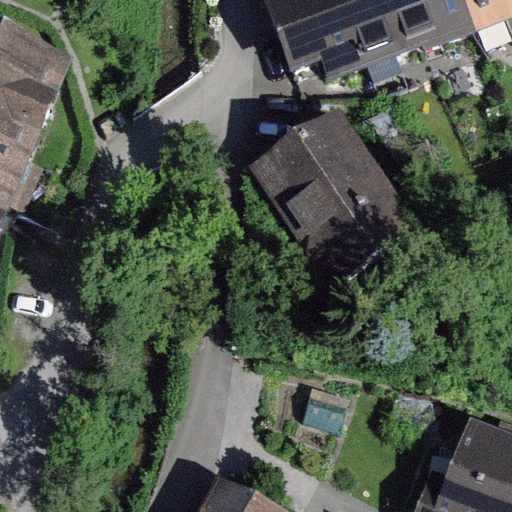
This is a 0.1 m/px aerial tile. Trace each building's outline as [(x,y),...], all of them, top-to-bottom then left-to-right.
[(511,0),(268,0),(304,116),(511,52),(511,0)] [(0,256),(68,100),(0,71),(0,256)] [(422,253),(345,132),(255,188),(332,310),(422,253)] [(511,511),(511,458),(456,434),(421,511),(511,511)] [(276,511),(241,492),(229,511),(276,511)]
